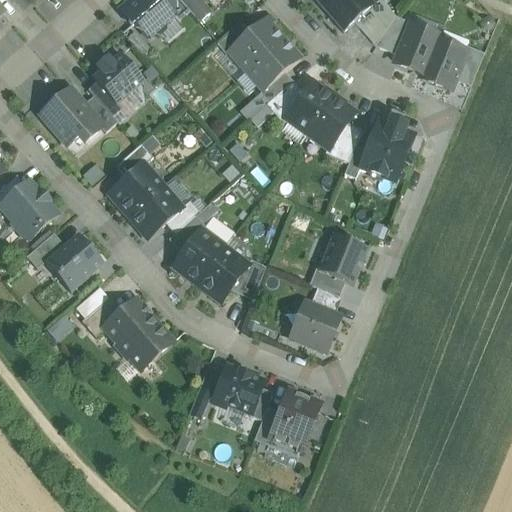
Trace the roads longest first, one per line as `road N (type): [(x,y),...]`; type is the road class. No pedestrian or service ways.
road 1 (residential): [(0,108),(175,312),(338,389),(443,118),(352,77),(280,0)]
road 2 (residential): [(102,0),(0,89)]
